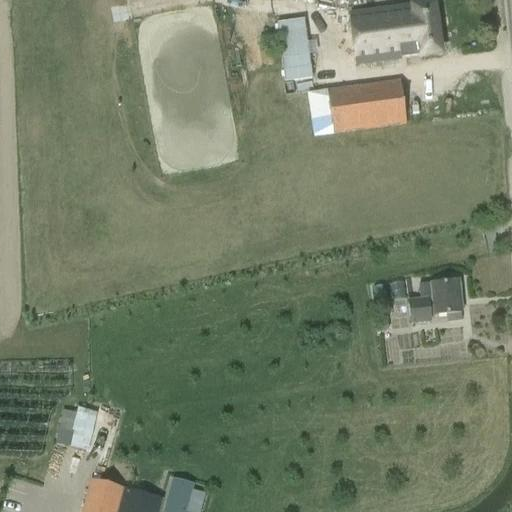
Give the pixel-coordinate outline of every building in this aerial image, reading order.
[(435,6),(350,17),(356,65),(441,54),(435,6)] [(276,24),(284,83),(312,80),(309,56),(315,55),(314,43),(307,44),(304,20),(276,24)] [(405,123),(400,84),(308,96),(313,135),(405,123)] [(430,318),(446,317),(447,324),(460,322),(456,283),(454,283),(454,278),(442,279),(442,284),(417,287),(419,301),(408,303),(410,325),(431,323),(430,318)] [(373,320),(375,333),(388,330),(386,318),(373,320)] [(96,413),(77,408),(75,415),(62,411),(54,445),(86,452),(96,413)] [(169,493),(165,505),(163,511),(186,511),(194,485),(173,479),(169,493)] [(158,511),(162,501),(92,482),(83,511),(158,511)]
